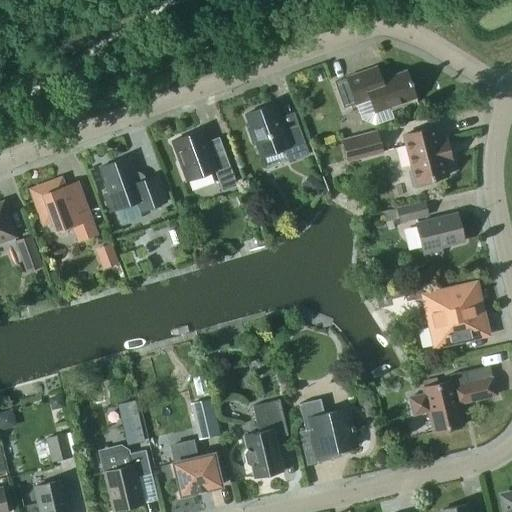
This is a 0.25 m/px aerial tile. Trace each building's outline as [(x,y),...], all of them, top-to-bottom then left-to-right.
[(342,101),(345,108),(370,99),(375,112),(390,107),(391,109),(401,105),(401,103),(416,98),(407,71),(382,80),(377,67),(347,78),(354,97),(342,101)] [(323,70),(316,73),(319,82),(327,79),(323,70)] [(284,149),(288,162),(309,154),(297,120),(282,126),(274,104),(246,114),(250,127),(248,128),(253,142),(255,141),(261,158),(284,149)] [(439,141),(436,127),(404,135),(412,168),(411,169),(409,172),(412,187),(416,189),(431,185),(433,182),(432,180),(448,175),(445,162),(452,160),(446,140),(439,141)] [(238,186),(227,158),(213,163),(201,130),(172,141),(187,181),(215,171),(223,192),(238,186)] [(342,140),(347,163),(383,154),(378,131),(342,140)] [(167,202),(158,175),(139,182),(129,157),(99,168),(109,194),(104,195),(110,212),(138,202),(141,211),(167,202)] [(324,187),(311,174),(301,185),(314,198),(324,187)] [(97,234),(78,182),(62,188),(60,182),(35,191),(46,221),(51,218),(56,232),(73,225),(79,241),(97,234)] [(397,208),(400,223),(429,216),(425,202),(397,208)] [(0,241),(14,236),(3,204),(0,204),(0,241)] [(416,224),(426,261),(443,256),(441,247),(464,241),(458,214),(416,224)] [(167,233),(172,247),(185,243),(181,228),(167,233)] [(43,267),(32,236),(16,241),(27,273),(43,267)] [(119,264),(112,243),(96,249),(103,270),(119,264)] [(420,294),(418,284),(405,287),(407,296),(420,294)] [(486,334),(475,284),(425,296),(437,345),(486,334)] [(468,384),(465,372),(449,376),(451,380),(424,387),(425,394),(410,397),(414,414),(429,410),(434,432),(463,425),(458,403),(497,394),(493,378),(468,384)] [(62,393),(50,395),(53,407),(64,405),(62,393)] [(358,446),(349,408),(323,414),(320,399),(300,404),(306,431),(311,430),(318,463),(336,458),(334,451),(358,446)] [(191,404),(199,440),(219,435),(211,400),(191,404)] [(288,435),(280,400),(253,406),(259,432),(244,436),(247,448),(244,453),(246,462),(251,465),(255,478),(283,472),(275,438),(288,435)] [(0,413),(0,429),(0,431),(16,426),(12,410),(0,413)] [(147,444),(143,426),(128,429),(132,447),(147,444)] [(46,438),(52,463),(73,458),(67,433),(46,438)] [(194,441),(171,446),(175,463),(182,495),(221,485),(213,454),(198,458),(194,441)] [(129,454),(128,449),(121,444),(101,450),(106,472),(112,496),(110,496),(113,511),(142,504),(136,478),(152,474),(146,450),(129,454)] [(66,479),(35,486),(41,511),(69,511),(66,496),(70,495),(66,479)] [(511,511),(511,492),(502,495),(505,511),(511,511)]
